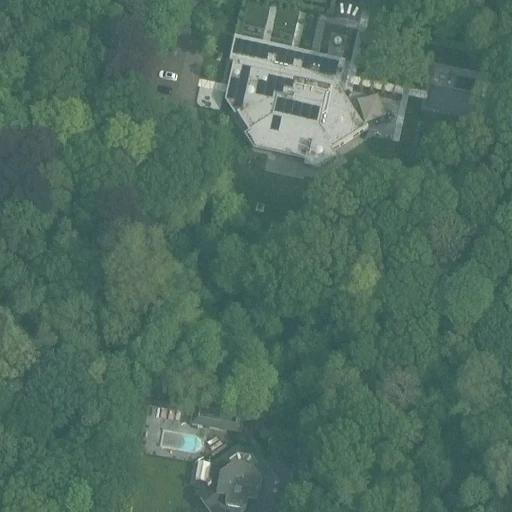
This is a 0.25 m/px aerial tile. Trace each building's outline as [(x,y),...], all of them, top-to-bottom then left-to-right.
[(286,0),(286,2),(327,9),(328,0),(286,0)] [(366,78),(392,80),(395,47),(395,35),(370,33),(366,78)] [(233,65),(225,103),(234,117),(237,116),(238,118),(258,149),(307,159),(305,169),(318,171),(336,160),(331,153),(364,132),(338,90),(338,87),(341,87),(345,65),(235,40),(230,64),(233,65)] [(230,390),(202,384),(198,405),(227,410),(230,390)] [(193,411),(190,426),(216,431),(216,428),(240,432),(243,420),(193,411)] [(278,505),(293,507),(298,481),(279,456),(267,465),(268,466),(265,469),(254,455),(243,464),(234,452),(212,468),(209,488),(197,497),(207,511),(222,511),(225,511),(231,511),(273,511),(277,510),(275,507),(278,504),(278,505)]
